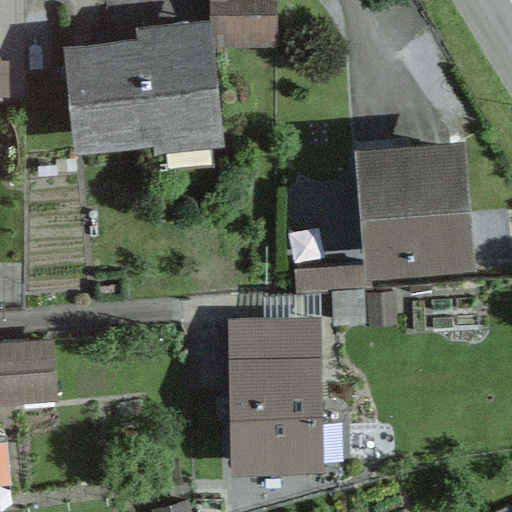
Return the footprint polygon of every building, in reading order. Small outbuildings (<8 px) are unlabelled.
[(277,0),(209,0),(209,8),(213,42),(277,43),(277,0)] [(209,8),(135,16),(136,26),(62,34),(75,146),(152,138),(154,148),(224,141),(213,42),(209,8)] [(0,91),(11,91),(10,52),(0,52),(0,91)] [(464,126),(354,135),(364,258),(369,258),(370,264),(474,256),(464,126)] [(295,288),(371,283),(370,264),(369,258),(364,258),(293,263),(295,288)] [(396,287),(366,288),(368,321),(397,320),(396,287)] [(320,311),(227,313),(230,466),(323,465),(320,311)] [(0,334),(0,396),(57,393),(54,332),(0,334)] [(192,511),(188,495),(150,506),(152,511),(192,511)]
